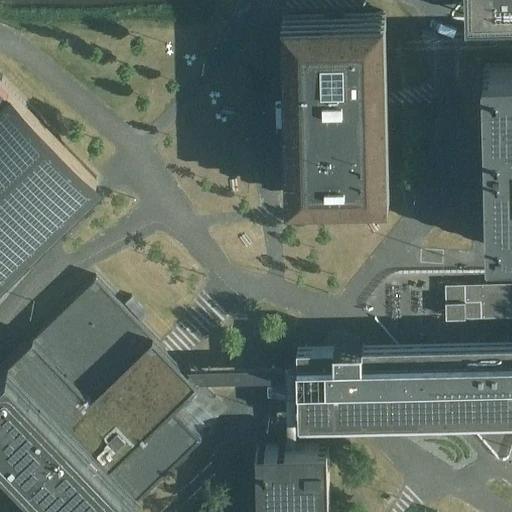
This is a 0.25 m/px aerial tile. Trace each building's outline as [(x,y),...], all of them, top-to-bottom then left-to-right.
[(511,0),(462,0),(463,24),(511,22),(511,0)] [(386,10),(345,11),(344,11),(325,11),(324,11),(283,12),(287,198),(390,196),(386,10)] [(489,248),(511,247),(511,64),(485,65),(485,67),(484,67),(485,132),(486,138),(487,138),(487,150),(486,151),(485,151),(484,151),(484,152),(483,153),(482,154),(482,155),(482,156),(482,157),(483,159),(484,160),(485,160),(486,161),(488,247),(489,247),(489,248)] [(0,268),(40,230),(70,201),(85,187),(98,174),(0,72),(0,268)] [(0,511),(119,511),(202,433),(202,432),(191,420),(198,413),(215,396),(196,376),(192,372),(188,368),(185,365),(183,366),(180,362),(170,352),(161,342),(110,290),(96,275),(33,336),(31,338),(29,340),(0,367),(0,511)] [(511,281),(445,283),(446,300),(446,311),(446,317),(487,316),(511,315),(511,281)] [(125,305),(142,322),(149,314),(133,298),(125,305)] [(334,342),(298,343),(298,366),(298,374),(299,421),(511,416),(511,338),(363,342),(362,342),(334,342)] [(188,368),(196,376),(208,376),(210,376),(272,375),(274,375),(285,375),(294,374),(298,374),(298,366),(188,368)] [(285,375),(286,444),(292,444),(295,444),(294,374),(285,375)] [(191,420),(202,432),(211,424),(224,411),(227,408),(223,404),(215,396),(198,413),(191,420)] [(329,511),(328,443),(298,444),(295,444),(292,444),(286,444),(281,445),(276,445),(257,445),(258,511),(329,511)]
